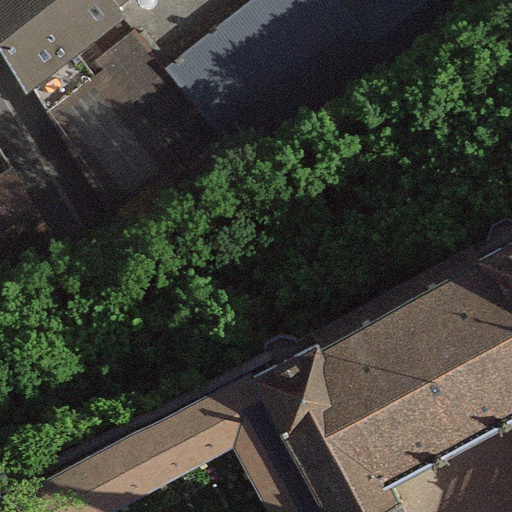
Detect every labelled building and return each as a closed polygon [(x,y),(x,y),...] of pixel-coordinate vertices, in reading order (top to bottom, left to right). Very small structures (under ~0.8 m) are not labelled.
[(0,0),(0,42),(38,95),(131,27),(110,0),(0,0)] [(336,0),(110,0),(131,27),(139,37),(234,149),(263,184),(400,78),(346,12),(336,0)] [(336,0),(346,12),(362,0),(336,0)] [(362,0),(346,12),(400,78),(494,0),(362,0)] [(110,81),(48,124),(149,243),(183,233),(203,202),(186,181),(234,149),(139,37),(102,71),(110,81)] [(0,178),(14,171),(0,145),(0,178)] [(0,271),(53,238),(22,187),(0,200),(0,271)] [(511,243),(328,342),(326,338),(260,373),(336,511),(397,511),(412,504),(401,482),(443,460),(446,466),(455,460),(452,455),(509,424),(511,430),(511,243)] [(416,511),(412,504),(397,511),(336,511),(260,373),(258,369),(60,472),(61,476),(25,494),(22,488),(14,491),(18,498),(25,511),(416,511)]
